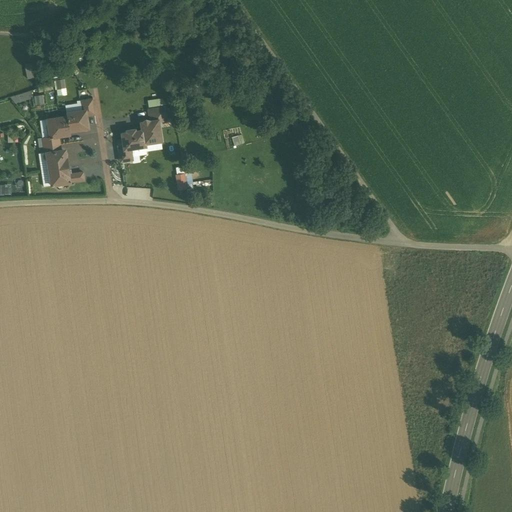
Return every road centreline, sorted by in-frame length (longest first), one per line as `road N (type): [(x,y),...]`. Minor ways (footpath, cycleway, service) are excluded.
road 1 (track): [(511,248),(399,243),(111,200),(0,204)]
road 2 (track): [(399,243),(229,0)]
road 3 (tertiary): [(511,281),(445,511)]
